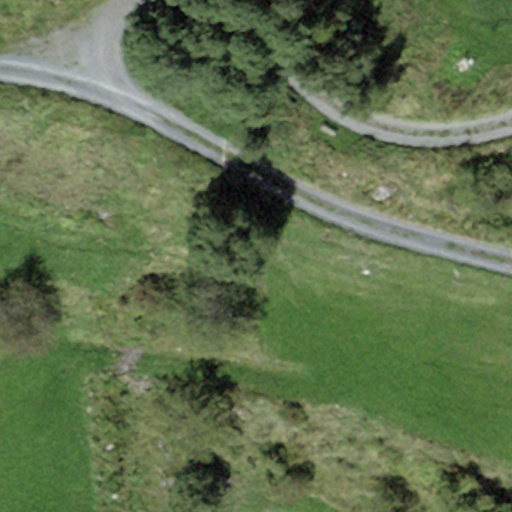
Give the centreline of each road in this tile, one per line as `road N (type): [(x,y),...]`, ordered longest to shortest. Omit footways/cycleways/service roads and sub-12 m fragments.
road 1 (track): [(0,72),(84,82),(216,159),(365,222),(511,264)]
road 2 (track): [(216,0),(263,31),(329,105),(432,136),(511,121)]
